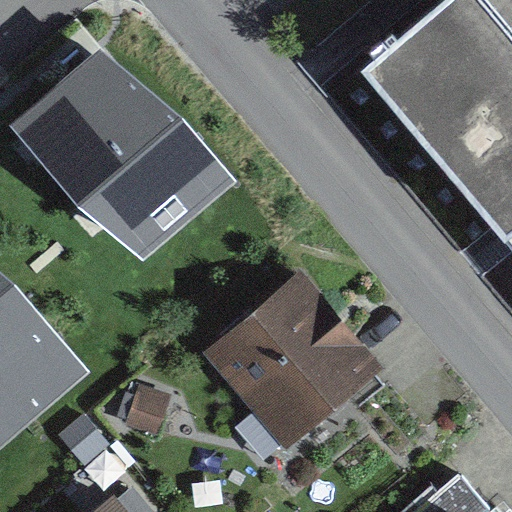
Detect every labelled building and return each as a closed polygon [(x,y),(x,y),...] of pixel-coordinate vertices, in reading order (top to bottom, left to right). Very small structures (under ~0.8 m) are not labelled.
[(511,0),(465,0),(372,80),(511,241),(511,0)] [(226,165),(105,31),(18,109),(139,243),(226,165)] [(224,320),(303,417),(412,328),(332,231),(224,320)] [(0,441),(85,361),(0,271),(0,441)] [(394,511),(511,511),(511,437),(501,425),(394,511)] [(138,511),(125,496),(106,511),(138,511)]
